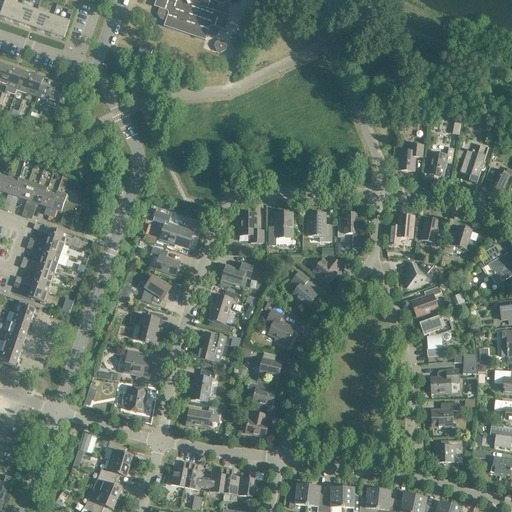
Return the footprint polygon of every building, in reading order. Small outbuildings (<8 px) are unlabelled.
[(22,5),(7,0),(5,0),(0,17),(16,22),(22,5)] [(156,0),(154,7),(161,9),(159,15),(160,18),(166,20),(164,27),(205,41),(208,34),(213,36),(216,35),(218,29),(225,31),(230,17),(225,15),(228,7),(224,5),(225,0),(156,0)] [(37,10),(22,5),(16,22),(32,27),(37,10)] [(53,16),(37,10),(32,27),(48,33),(53,16)] [(70,21),(53,16),(48,33),(64,38),(70,21)] [(217,50),(216,51),(216,52),(220,53),(225,51),(227,47),(226,46),(225,46),(224,44),(219,42),(217,43),(216,48),(217,50)] [(152,50),(140,46),(140,47),(138,52),(138,53),(150,57),(152,50)] [(12,69),(2,66),(0,72),(0,85),(6,87),(12,69)] [(23,73),(12,69),(6,87),(5,92),(15,95),(16,91),(23,73)] [(33,76),(23,73),(16,91),(27,94),(33,76)] [(43,80),(33,76),(27,94),(37,98),(43,80)] [(53,83),(43,80),(37,98),(47,101),(53,83)] [(64,87),(53,83),(47,101),(46,106),(56,110),(64,87)] [(400,152),(398,171),(414,173),(415,158),(422,159),(423,146),(410,145),(410,152),(400,152)] [(484,165),(483,165),(488,149),(480,146),(478,154),(474,153),(474,152),(472,151),(471,152),(467,151),(460,174),(470,177),(468,182),(470,183),(470,182),(475,184),(476,185),(481,171),(482,171),(483,171),(484,171),(484,170),(485,170),(485,169),(485,168),(485,167),(485,166),(484,166),(484,165)] [(431,161),(429,175),(443,178),(445,164),(451,166),(454,150),(448,149),(447,157),(429,153),(428,161),(431,161)] [(490,167),(486,181),(492,183),(488,189),(500,195),(511,171),(507,169),(505,175),(490,167)] [(9,176),(0,173),(0,191),(3,193),(9,176)] [(18,179),(9,176),(3,193),(13,196),(18,179)] [(18,179),(13,196),(12,198),(10,203),(15,205),(17,198),(22,200),(28,183),(18,179)] [(38,186),(28,183),(22,200),(27,201),(25,208),(30,210),(31,205),(32,203),(38,186)] [(47,189),(38,186),(32,203),(42,206),(47,189)] [(57,193),(47,189),(42,206),(51,210),(57,193)] [(67,196),(57,193),(51,210),(51,212),(49,217),(53,218),(56,211),(61,213),(61,212),(65,202),(67,196)] [(67,203),(65,202),(61,212),(64,213),(60,226),(70,229),(78,206),(67,203)] [(169,219),(155,214),(153,222),(164,226),(160,240),(176,245),(175,247),(182,249),(182,248),(187,249),(192,233),(181,229),(180,230),(175,229),(176,228),(167,225),(169,219)] [(256,214),(240,214),(240,223),(237,223),(237,237),(250,237),(250,244),(263,244),(263,232),(256,232),(256,214)] [(276,247),(276,246),(291,246),(291,239),(292,239),(292,216),(284,216),(284,214),(275,214),(275,228),(269,228),(269,247),(276,247)] [(309,215),(309,237),(319,237),(319,243),(332,243),(332,226),(325,226),(325,215),(309,215)] [(338,222),(337,238),(344,238),(344,235),(353,235),(352,249),(361,249),(361,234),(357,234),(357,215),(344,215),(344,222),(338,222)] [(391,227),(389,245),(398,246),(399,238),(412,240),(414,218),(398,216),(397,227),(391,227)] [(425,219),(421,241),(431,243),(430,247),(440,249),(442,237),(436,236),(439,222),(425,219)] [(449,233),(443,253),(451,256),(454,247),(466,250),(469,240),(476,242),(478,235),(471,232),(472,231),(458,227),(455,235),(449,233)] [(49,235),(47,240),(64,245),(68,235),(51,230),(44,228),(42,233),(49,235)] [(64,245),(47,240),(44,249),(61,255),(64,245)] [(137,248),(135,255),(141,257),(144,250),(137,248)] [(168,253),(153,248),(151,254),(159,257),(155,270),(175,277),(180,263),(166,258),(168,253)] [(61,255),(44,249),(41,259),(58,265),(61,255)] [(488,258),(481,262),(485,268),(488,266),(493,275),(490,277),(494,284),(498,282),(499,284),(511,276),(511,263),(507,254),(497,260),(494,255),(491,256),(488,251),(485,253),(488,258)] [(58,265),(41,259),(37,269),(54,274),(58,265)] [(341,267),(331,259),(327,264),(323,261),(313,273),(327,284),(341,267)] [(411,263),(406,270),(404,282),(406,290),(414,291),(426,286),(431,281),(428,273),(433,267),(422,264),(420,266),(419,265),(411,263)] [(225,266),(220,284),(221,282),(243,289),(246,279),(250,280),(254,268),(242,264),(239,271),(225,266)] [(54,274),(37,269),(34,278),(51,284),(54,274)] [(299,272),(291,282),(298,288),(291,296),(292,296),(307,308),(305,310),(305,311),(318,295),(317,295),(317,296),(304,286),(309,280),(299,272)] [(154,295),(151,305),(164,309),(168,298),(166,297),(167,295),(171,288),(152,277),(144,289),(154,295)] [(51,284),(34,278),(31,288),(48,294),(51,284)] [(48,294),(31,288),(28,298),(44,304),(48,294)] [(439,288),(424,293),(425,297),(410,302),(416,319),(439,311),(434,296),(441,294),(439,288)] [(216,296),(213,306),(214,306),(212,310),(211,309),(208,320),(225,325),(232,301),(237,303),(240,296),(226,292),(224,298),(216,296)] [(122,293),(120,301),(128,303),(130,295),(122,293)] [(250,306),(244,318),(251,321),(255,313),(259,300),(248,296),(246,304),(250,306)] [(264,302),(261,308),(267,311),(270,305),(264,302)] [(511,302),(499,304),(502,321),(509,320),(509,326),(511,325),(511,302)] [(18,304),(15,314),(32,319),(35,310),(18,304)] [(282,316),(271,311),(266,322),(272,326),(268,335),(269,334),(276,338),(274,341),(287,347),(287,346),(288,347),(292,339),(291,338),(295,330),(279,323),(282,316)] [(153,314),(148,313),(147,318),(141,316),(139,326),(143,327),(140,341),(145,342),(145,343),(147,344),(148,343),(156,345),(158,335),(156,335),(159,321),(152,319),(153,314)] [(32,319),(15,314),(11,323),(28,329),(32,319)] [(429,338),(432,339),(428,348),(428,350),(426,350),(427,359),(444,357),(443,349),(442,349),(441,341),(443,341),(446,342),(449,341),(451,338),(450,335),(454,333),(448,314),(419,324),(423,337),(428,335),(429,338)] [(28,329),(11,323),(8,333),(25,339),(28,329)] [(511,332),(502,332),(502,344),(507,344),(507,358),(511,358),(511,332)] [(25,339),(8,333),(5,343),(22,348),(25,339)] [(205,334),(204,340),(201,340),(202,340),(197,359),(196,359),(215,364),(216,363),(212,363),(212,362),(216,363),(219,362),(220,360),(226,338),(213,335),(213,336),(205,334)] [(243,342),(236,341),(234,349),(241,350),(243,342)] [(22,348),(5,343),(1,352),(18,358),(22,348)] [(243,349),(241,356),(250,357),(251,351),(243,349)] [(139,353),(128,351),(124,372),(137,375),(136,379),(148,382),(152,361),(138,358),(139,353)] [(18,358),(1,352),(0,356),(0,362),(15,368),(18,358)] [(454,364),(463,364),(477,365),(477,356),(454,355),(454,364)] [(282,364),(262,359),(259,375),(278,380),(282,364)] [(477,365),(463,364),(463,375),(478,376),(477,365)] [(458,370),(439,372),(439,373),(440,374),(437,376),(436,375),(432,379),(430,379),(430,381),(429,383),(430,385),(431,398),(432,398),(431,394),(451,393),(450,384),(459,383),(458,370)] [(192,390),(191,390),(192,390),(190,400),(208,403),(212,380),(214,380),(215,373),(201,371),(200,377),(195,376),(192,390)] [(510,373),(495,372),(494,384),(504,385),(503,394),(511,394),(511,379),(510,379),(510,373)] [(256,385),(248,384),(247,389),(255,391),(252,404),(271,409),(275,393),(256,388),(256,385)] [(128,388),(127,395),(124,395),(121,406),(123,409),(127,410),(127,411),(142,414),(144,400),(145,400),(147,392),(128,388)] [(504,423),(505,421),(511,421),(511,403),(495,401),(494,412),(501,413),(500,422),(504,423)] [(431,412),(432,428),(452,427),(452,412),(459,412),(459,404),(441,404),(441,411),(431,412)] [(189,410),(186,425),(208,429),(209,422),(220,424),(221,413),(220,416),(189,410)] [(268,424),(262,423),(263,416),(246,412),(245,419),(248,420),(245,434),(265,439),(268,424)] [(489,436),(495,437),(494,447),(510,449),(510,445),(511,444),(511,430),(491,427),(489,436)] [(85,434),(80,451),(87,453),(87,452),(92,454),(97,438),(97,437),(92,436),(92,437),(85,434)] [(475,440),(474,447),(481,448),(482,441),(475,440)] [(462,442),(448,442),(447,442),(441,448),(434,448),(435,464),(441,464),(445,466),(448,464),(455,463),(454,454),(462,454),(462,442)] [(113,451),(110,461),(130,467),(133,457),(124,454),(126,449),(109,444),(107,449),(113,451)] [(490,453),(475,451),(473,458),(489,461),(490,453)] [(511,461),(493,458),(491,468),(495,468),(494,474),(510,476),(510,479),(511,471),(511,470),(511,461)] [(130,467),(110,461),(106,472),(101,470),(99,475),(116,481),(117,475),(126,478),(130,467)] [(181,470),(174,468),(170,486),(184,489),(189,464),(188,464),(184,463),(183,463),(181,470)] [(190,464),(189,464),(184,489),(199,492),(202,474),(195,472),(196,465),(195,465),(195,466),(190,465),(190,464)] [(209,493),(223,495),(227,470),(226,469),(226,470),(221,470),(221,469),(220,469),(219,476),(211,475),(209,493)] [(228,470),(227,470),(223,495),(238,497),(240,479),(233,478),(234,470),(232,470),(232,471),(227,470),(228,470)] [(247,480),(240,479),(238,497),(252,498),(255,480),(256,473),(254,473),(254,474),(250,473),(248,472),(247,480)] [(256,473),(255,480),(263,481),(263,474),(256,473)] [(116,481),(99,475),(97,480),(102,482),(98,492),(117,501),(122,490),(113,487),(116,481)] [(295,505),(306,507),(308,487),(297,485),(296,495),(290,494),(289,508),(295,509),(295,505)] [(320,488),(308,487),(306,507),(318,508),(317,511),(323,511),(325,498),(319,497),(320,488)] [(331,498),(325,498),(323,511),(330,511),(331,509),(342,509),(342,489),(331,489),(331,498)] [(354,489),(342,489),(342,509),(353,509),(353,511),(359,511),(360,498),(354,498),(354,489)] [(366,499),(360,498),(359,511),(376,511),(379,491),(367,490),(366,499)] [(391,492),(379,491),(376,511),(394,511),(396,502),(390,501),(391,492)] [(117,501),(98,492),(94,502),(89,500),(86,505),(100,511),(101,511),(104,507),(113,511),(117,501)] [(402,503),(396,502),(394,511),(411,511),(415,497),(404,494),(402,503)] [(195,497),(192,510),(200,511),(202,498),(195,497)] [(427,499),(415,497),(411,511),(430,511),(431,509),(425,508),(427,499)] [(437,511),(431,509),(430,511),(448,511),(451,506),(439,502),(437,511)]
